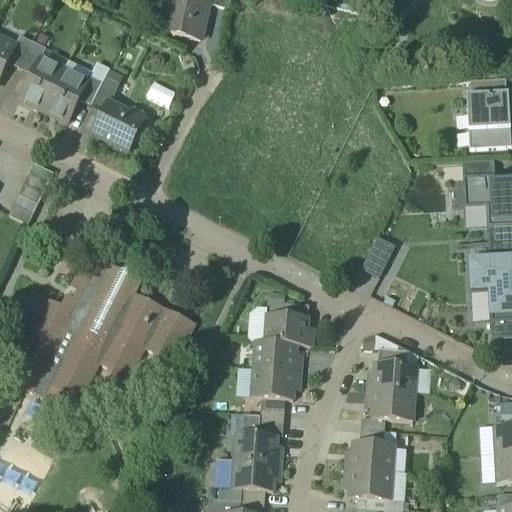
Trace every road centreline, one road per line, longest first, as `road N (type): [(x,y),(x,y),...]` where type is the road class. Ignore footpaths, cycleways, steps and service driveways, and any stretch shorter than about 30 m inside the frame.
road 1 (residential): [(0,134),(366,317)]
road 2 (residential): [(366,317),(305,469),(296,511)]
road 3 (residential): [(366,317),(511,386)]
